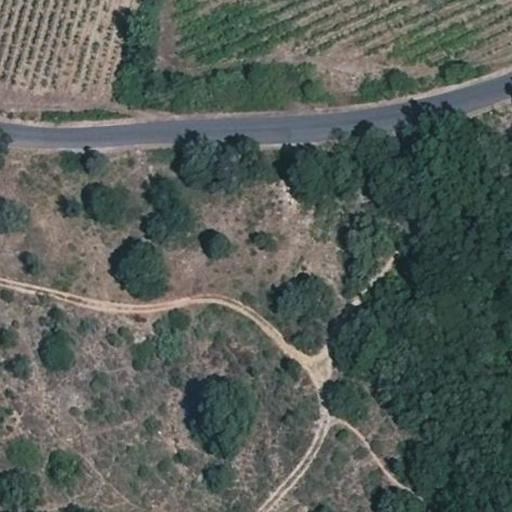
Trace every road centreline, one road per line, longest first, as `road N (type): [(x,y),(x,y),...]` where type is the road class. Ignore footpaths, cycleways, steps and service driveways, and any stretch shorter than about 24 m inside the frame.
road 1 (tertiary): [(511,85),(394,121),(46,140),(0,132)]
road 2 (track): [(351,303),(248,311),(228,299),(197,297),(131,312),(0,281)]
road 3 (track): [(259,511),(317,451),(331,360),(351,303)]
road 4 (track): [(511,155),(458,217),(399,249),(351,303)]
road 5 (track): [(327,409),(312,369),(248,311)]
